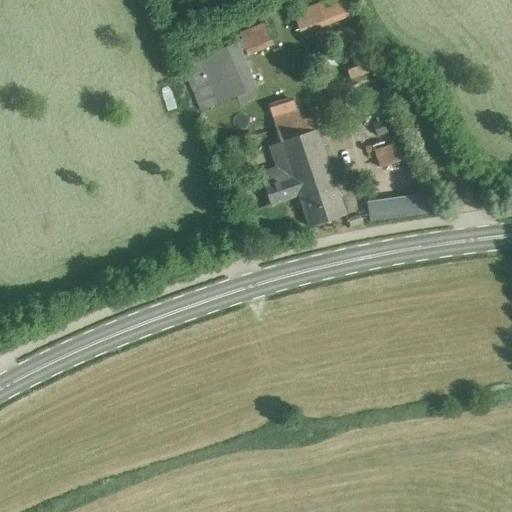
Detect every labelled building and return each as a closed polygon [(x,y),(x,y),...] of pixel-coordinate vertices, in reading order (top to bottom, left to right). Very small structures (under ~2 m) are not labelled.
[(323,0),(293,11),(302,34),(356,14),(351,0),(323,0)] [(239,32),(249,55),(274,45),(265,22),(239,32)] [(239,43),(183,65),(201,110),(256,88),(239,43)] [(291,174),(263,184),(271,206),(299,197),(310,227),(347,214),(316,128),(304,132),(295,109),(272,117),(280,141),(279,141),(291,174)] [(400,126),(395,115),(372,124),(377,136),(400,126)] [(404,159),(398,140),(374,148),(381,167),(404,159)] [(432,192),(371,199),(373,217),(434,210),(432,192)] [(350,221),(352,228),(367,223),(365,216),(350,221)]
